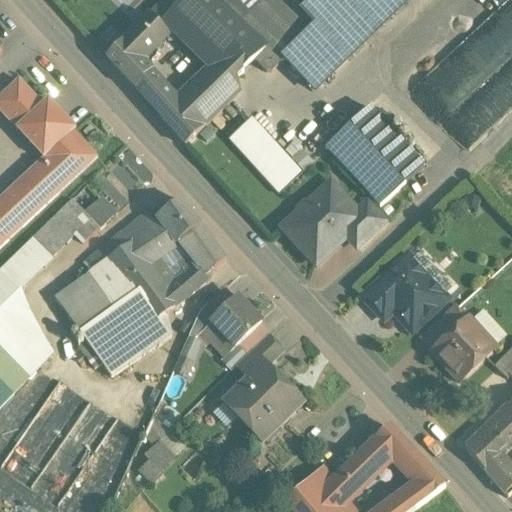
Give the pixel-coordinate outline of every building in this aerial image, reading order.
[(183,0),(172,12),(158,27),(165,35),(171,29),(211,67),(237,79),(254,62),(265,74),(270,74),(301,44),(305,38),(307,30),(307,22),(304,15),(288,0),(183,0)] [(411,0),(316,0),(303,13),(304,15),(307,22),(307,30),(305,38),(301,44),(283,63),(315,97),(411,0)] [(162,3),(148,17),(158,27),(172,12),(162,3)] [(148,17),(106,61),(135,91),(150,76),(139,65),(167,36),(165,35),(158,27),(148,17)] [(175,102),(159,118),(185,147),(240,94),(237,79),(211,67),(175,102)] [(175,102),(150,76),(135,91),(159,118),(175,102)] [(41,107),(17,80),(0,96),(0,105),(19,127),(41,107)] [(19,127),(16,130),(42,159),(72,132),(74,130),(47,101),(41,107),(19,127)] [(368,109),(325,151),(379,209),(423,168),(383,125),(374,116),(368,109)] [(388,120),(380,111),(374,116),(383,125),(388,120)] [(230,143),(278,196),(300,176),(253,123),(230,143)] [(72,132),(46,156),(50,161),(0,206),(0,246),(97,158),(72,132)] [(305,173),(314,164),(303,153),(294,161),(305,173)] [(329,187),(310,205),(304,205),(299,209),(299,215),(282,230),(315,266),(346,238),(365,220),(375,230),(382,224),(366,207),(357,216),(329,187)] [(83,214),(72,202),(0,271),(0,384),(13,397),(54,354),(23,315),(19,293),(74,237),(83,245),(98,231),(83,214)] [(93,207),(83,214),(98,231),(99,232),(115,217),(100,202),(93,207)] [(181,202),(156,221),(160,227),(175,246),(178,245),(201,229),(181,202)] [(127,230),(99,250),(107,261),(131,247),(140,241),(156,230),(146,216),(127,230)] [(365,220),(346,238),(356,248),(375,230),(365,220)] [(156,230),(140,241),(154,261),(175,247),(175,246),(160,227),(156,230)] [(201,229),(178,245),(189,259),(177,268),(196,291),(209,281),(206,278),(225,261),(201,229)] [(131,247),(145,268),(154,261),(140,241),(131,247)] [(145,268),(131,247),(107,261),(152,324),(162,317),(174,309),(145,268)] [(99,250),(84,263),(91,276),(54,302),(85,345),(101,367),(110,380),(170,339),(165,322),(162,317),(152,324),(107,261),(99,250)] [(446,303),(407,260),(363,300),(383,323),(393,314),(411,335),(446,303)] [(177,268),(167,276),(161,268),(154,261),(145,268),(174,309),(196,291),(177,268)] [(261,326),(236,300),(218,316),(210,325),(211,326),(234,351),(261,326)] [(208,305),(200,314),(193,327),(201,336),(211,326),(210,325),(218,316),(208,305)] [(454,311),(422,341),(434,354),(467,325),(454,311)] [(434,354),(432,357),(459,386),(496,352),(469,323),(467,325),(434,354)] [(201,336),(193,327),(191,332),(197,340),(201,336)] [(191,332),(179,359),(187,362),(197,340),(191,332)] [(265,338),(235,368),(248,381),(262,367),(266,371),(282,355),(265,338)] [(101,367),(85,345),(78,350),(94,372),(101,367)] [(511,352),(493,371),(506,383),(508,380),(511,375),(511,352)] [(179,359),(173,373),(186,380),(192,364),(187,362),(179,359)] [(266,371),(262,367),(248,381),(222,405),(224,407),(230,401),(249,420),(246,423),(264,441),(260,444),(262,446),(301,407),(266,371)] [(0,384),(0,410),(13,397),(0,384)] [(511,413),(507,408),(464,452),(493,485),(508,472),(494,459),(511,443),(511,413)] [(424,467),(388,429),(351,466),(366,484),(391,459),(411,480),(424,467)] [(175,458),(184,451),(172,436),(163,442),(175,458)] [(175,461),(158,443),(142,458),(147,463),(136,473),(148,486),(175,461)] [(332,484),(330,486),(346,506),(368,486),(366,484),(351,466),(332,484)] [(416,486),(381,511),(414,511),(445,489),(424,467),(411,480),(416,486)] [(319,468),(303,474),(300,471),(273,495),(285,509),(330,486),(332,484),(319,468)] [(511,468),(508,472),(493,485),(504,497),(511,489),(511,468)] [(330,486),(285,509),(286,511),(351,511),(346,506),(330,486)]
